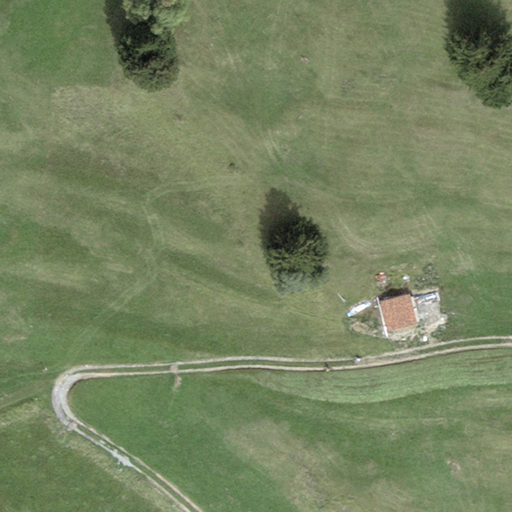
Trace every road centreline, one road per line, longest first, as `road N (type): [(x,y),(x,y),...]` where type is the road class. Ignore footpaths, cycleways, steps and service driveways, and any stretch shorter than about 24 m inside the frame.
road 1 (track): [(511,343),(345,365),(243,362),(68,376)]
road 2 (track): [(190,511),(56,413),(68,376)]
